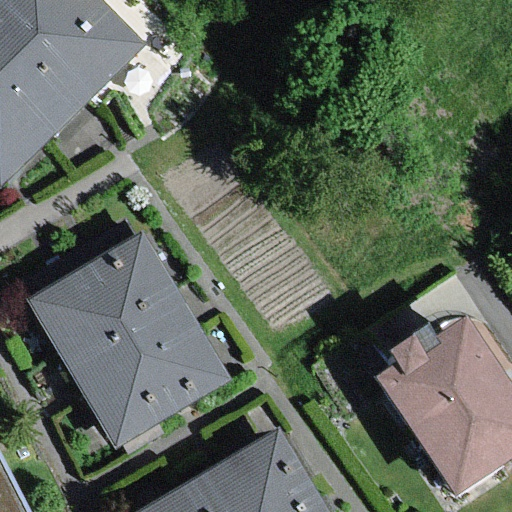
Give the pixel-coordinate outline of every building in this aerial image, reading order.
[(86,0),(0,0),(0,188),(139,53),(86,0)] [(139,239),(25,307),(112,454),(227,386),(139,239)] [(387,376),(369,388),(447,507),(511,464),(511,407),(459,326),(427,347),(419,336),(378,363),(387,376)] [(321,511),(276,436),(148,511),(321,511)] [(18,511),(0,475),(0,511),(18,511)]
